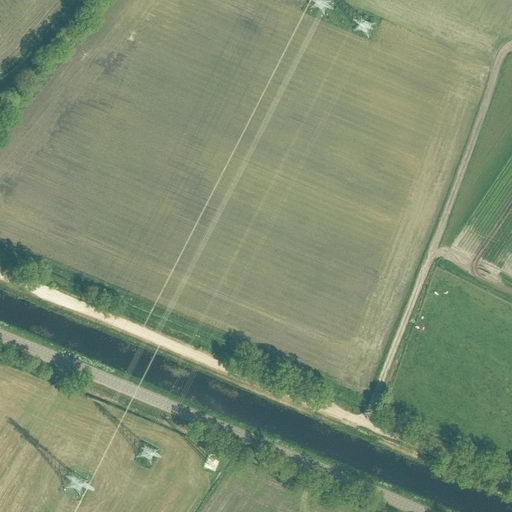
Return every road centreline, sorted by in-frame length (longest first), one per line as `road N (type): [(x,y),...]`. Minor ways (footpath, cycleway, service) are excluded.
road 1 (tertiary): [(419,511),(0,336)]
road 2 (track): [(356,421),(0,274)]
road 3 (unclassified): [(511,485),(356,421)]
